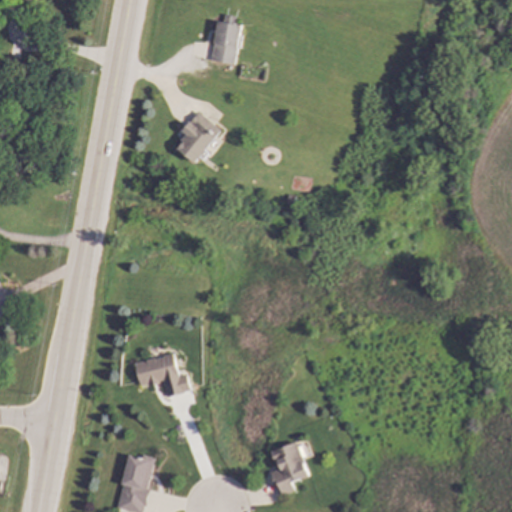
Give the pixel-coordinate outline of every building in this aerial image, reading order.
[(236,65),(241,25),(235,25),(236,17),(219,15),(213,62),(236,65)] [(197,164),(221,129),(197,113),(178,140),(183,142),(177,150),(197,164)] [(190,391),(186,375),(178,377),(173,354),(135,364),(141,388),(163,382),(167,397),(190,391)] [(308,477),(302,458),(307,456),(302,442),(272,452),(278,470),(271,473),(279,496),(295,491),(292,483),(308,477)] [(135,511),(143,511),(150,489),(147,488),(153,461),(129,455),(116,507),(135,511)]
